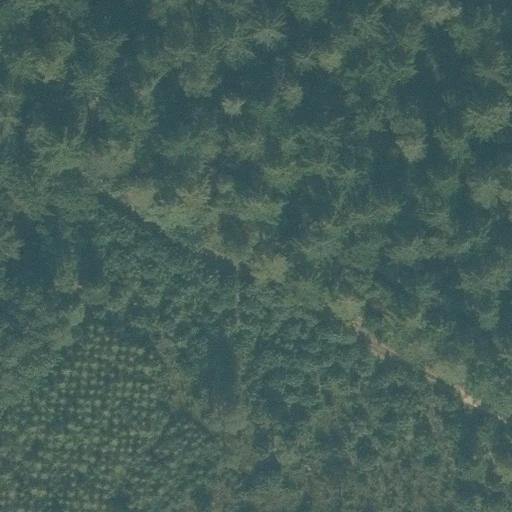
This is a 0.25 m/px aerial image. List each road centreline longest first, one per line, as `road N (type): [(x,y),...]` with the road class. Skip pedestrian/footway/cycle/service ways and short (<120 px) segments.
road 1 (track): [(0,141),(511,428)]
road 2 (track): [(0,273),(65,178),(136,0)]
